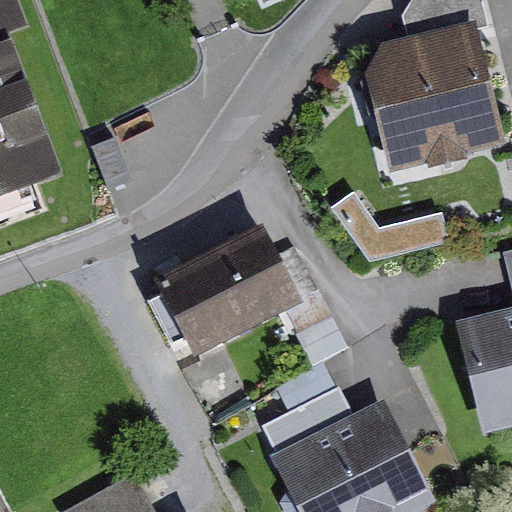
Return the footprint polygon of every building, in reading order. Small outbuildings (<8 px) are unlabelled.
[(22,0),(0,0),(0,208),(82,174),(27,40),(38,35),(22,0)] [(487,30),(390,52),(413,154),(510,132),(487,30)] [(313,302),(268,226),(177,278),(222,355),(313,302)] [(511,314),(470,324),(495,432),(511,427),(511,314)] [(430,511),(453,498),(396,405),(295,466),(323,511),(430,511)]
